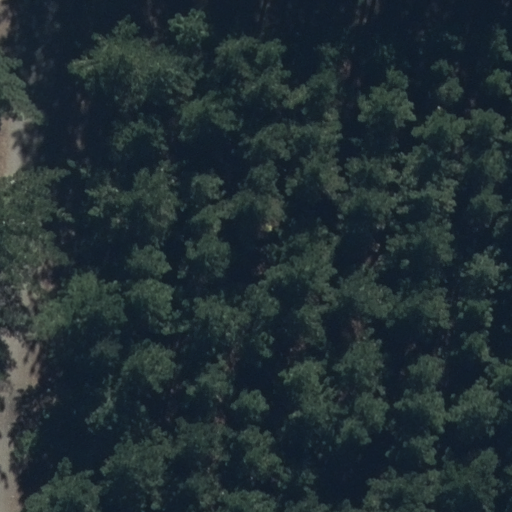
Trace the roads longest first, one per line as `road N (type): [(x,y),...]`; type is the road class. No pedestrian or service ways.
road 1 (track): [(45,0),(0,457)]
road 2 (track): [(375,0),(511,15)]
